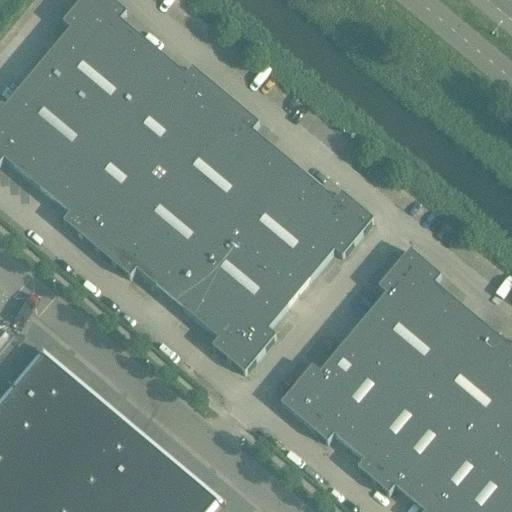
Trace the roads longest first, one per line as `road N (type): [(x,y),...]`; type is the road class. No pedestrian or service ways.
road 1 (unclassified): [(288,511),(0,270)]
road 2 (tertiary): [(415,0),(511,79)]
